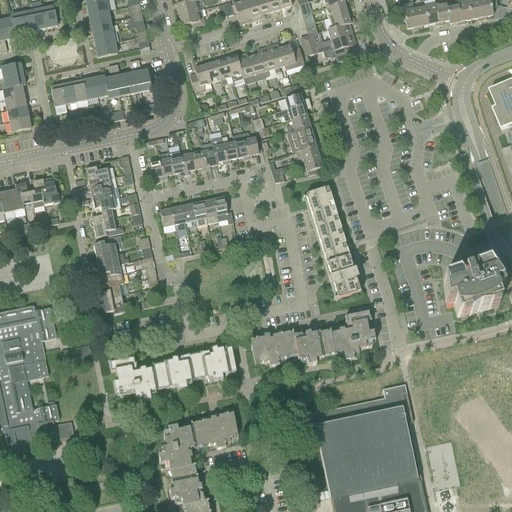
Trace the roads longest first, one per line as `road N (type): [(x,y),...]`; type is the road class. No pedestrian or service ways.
road 1 (residential): [(230,329),(238,319),(302,308),(287,233),(250,225),(241,184),(143,204)]
road 2 (residential): [(53,154),(34,56),(44,40),(80,26),(75,0)]
road 3 (residential): [(263,462),(268,440),(256,433),(230,329)]
road 4 (residential): [(368,0),(389,48),(464,86)]
road 5 (residential): [(143,204),(155,267),(178,293),(184,325)]
road 6 (residential): [(165,49),(293,23)]
road 7 (unclassified): [(468,132),(464,151),(491,227),(509,248)]
road 8 (residential): [(127,141),(169,119),(174,91),(165,49)]
